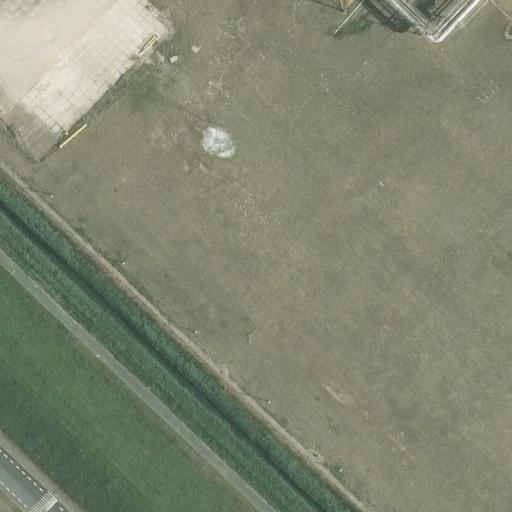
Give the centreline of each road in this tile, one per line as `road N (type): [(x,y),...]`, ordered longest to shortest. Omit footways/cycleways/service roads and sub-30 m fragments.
road 1 (unclassified): [(265,511),(0,259)]
road 2 (unknown): [(0,81),(22,76),(106,0)]
